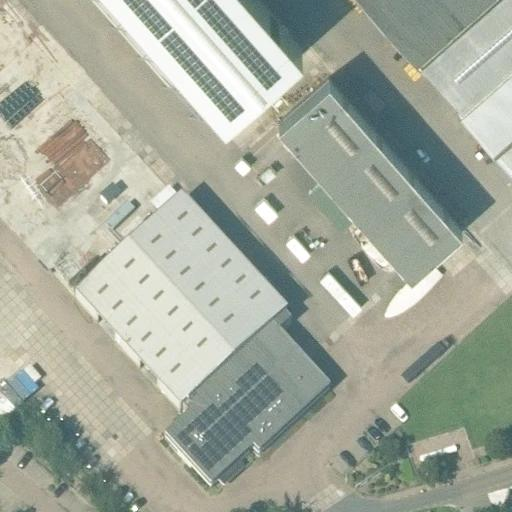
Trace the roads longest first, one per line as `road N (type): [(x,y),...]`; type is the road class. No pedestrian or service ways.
road 1 (unclassified): [(367,511),(511,469)]
road 2 (unknown): [(343,511),(308,475),(339,392)]
